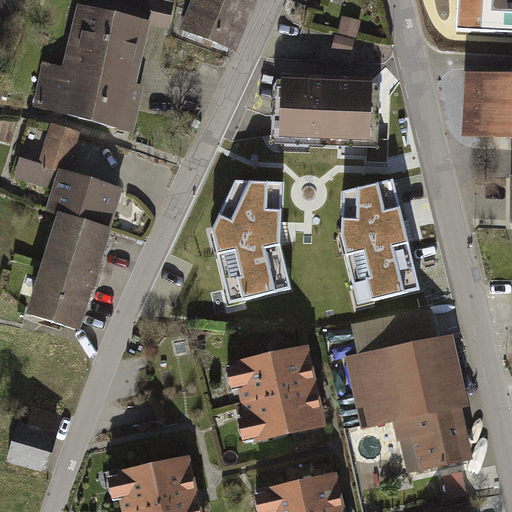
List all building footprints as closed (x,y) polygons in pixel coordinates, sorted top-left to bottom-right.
[(118,0),(115,16),(79,7),(64,70),(44,65),(34,105),(129,127),(153,29),(170,33),(177,2),(169,0),(118,0)] [(190,0),(180,29),(235,50),(253,0),(190,0)] [(511,0),(457,0),(456,34),(511,36),(511,0)] [(357,56),(361,22),(344,20),(340,54),(357,56)] [(372,77),(282,75),(280,138),(370,140),(372,77)] [(511,80),(460,78),(458,137),(511,139),(511,80)] [(47,210),(61,214),(106,228),(118,192),(72,178),(84,140),(56,131),(44,169),(20,161),(15,177),(54,189),(47,210)] [(419,291),(392,181),(347,193),(343,233),(361,305),(419,291)] [(234,306),(294,291),(282,249),(283,187),(237,186),(215,231),(234,306)] [(76,325),(106,228),(61,214),(31,311),(76,325)] [(447,332),(347,356),(364,426),(394,419),(408,476),(473,461),(458,401),(464,400),(447,332)] [(311,346),(236,363),(237,367),(227,369),(232,392),(238,390),(245,420),(232,422),(237,442),(243,441),(244,447),(329,428),(311,346)] [(28,428),(17,425),(7,463),(46,474),(62,416),(33,408),(28,428)] [(202,511),(191,456),(116,472),(117,477),(107,479),(112,503),(123,500),(125,511),(202,511)] [(346,511),(338,473),(264,489),(265,494),(254,496),(257,511),(346,511)] [(462,474),(443,478),(448,498),(466,494),(462,474)]
